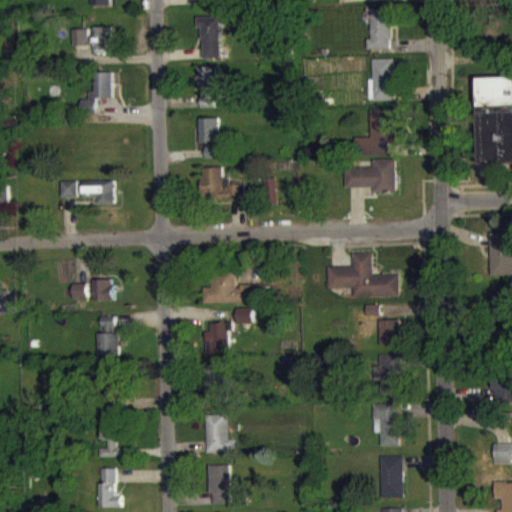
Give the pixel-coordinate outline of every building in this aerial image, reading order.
[(93,0),(94,15),(112,14),(111,0),(93,0)] [(199,0),(200,15),(221,15),(220,0),(199,0)] [(369,59),(394,58),(393,17),(373,18),(373,49),(369,49),(369,59)] [(222,26),(199,26),(199,37),(204,37),(205,68),(222,67),(222,26)] [(113,37),(74,38),(74,55),(95,55),(96,64),(106,64),(106,59),(113,58),(113,37)] [(371,110),(397,109),(395,68),(374,68),(375,88),(370,88),(371,110)] [(202,116),(221,116),(220,76),(201,76),(202,116)] [(115,107),(114,81),(96,82),(96,101),(90,101),(90,108),(83,109),(83,124),(99,124),(98,107),(115,107)] [(485,173),(511,172),(511,86),(482,87),(485,173)] [(357,147),(357,164),(391,164),(391,152),(396,152),(396,119),(373,118),(372,147),(357,147)] [(221,167),(221,127),(201,127),(202,153),(207,153),(207,168),(221,167)] [(398,169),(376,169),(376,177),(348,177),(348,197),(376,196),(376,202),(399,202),(398,169)] [(203,201),(213,201),(213,209),(246,209),(245,193),(231,193),(231,187),(224,187),(224,176),(203,177),(203,201)] [(0,213),(11,213),(11,189),(0,189),(0,213)] [(85,211),(116,212),(117,190),(85,189),(85,211)] [(78,191),(63,190),(62,207),(78,207),(78,191)] [(493,285),(511,284),(511,240),(492,241),(493,285)] [(401,284),(375,284),(374,262),(354,262),(354,276),(329,276),(330,297),(355,297),(355,306),(401,305),(401,284)] [(207,312),(262,311),(262,294),(236,295),(236,282),(206,282),(207,312)] [(115,289),(95,289),(96,311),(116,310),(115,289)] [(89,293),(74,293),(75,308),(89,308),(89,293)] [(0,324),(18,324),(18,304),(0,303),(0,324)] [(122,365),(121,342),(117,342),(117,325),(100,326),(101,366),(122,365)] [(401,329),(382,329),(382,354),(402,354),(401,329)] [(212,332),(212,342),(204,343),(205,362),(232,361),(231,332),(212,332)] [(401,364),(378,363),(377,389),(384,389),(383,402),(400,402),(401,364)] [(228,411),(229,374),(206,373),(205,410),(228,411)] [(511,380),(493,385),(500,412),(511,408),(511,380)] [(102,405),(121,404),(120,382),(101,383),(102,405)] [(383,456),(400,455),(398,412),(375,413),(376,442),(382,442),(383,456)] [(208,461),(236,461),(235,449),(229,449),(229,424),(208,424),(208,461)] [(101,466),(121,467),(123,428),(106,428),(105,458),(102,458),(101,466)] [(383,508),(405,507),(404,465),(382,466),(383,508)] [(231,511),(232,475),(211,474),(211,504),(215,504),(215,511),(231,511)] [(102,511),(123,511),(124,504),(118,504),(118,477),(102,478),(102,511)] [(511,511),(511,491),(496,492),(497,508),(504,508),(503,511),(511,511)]
